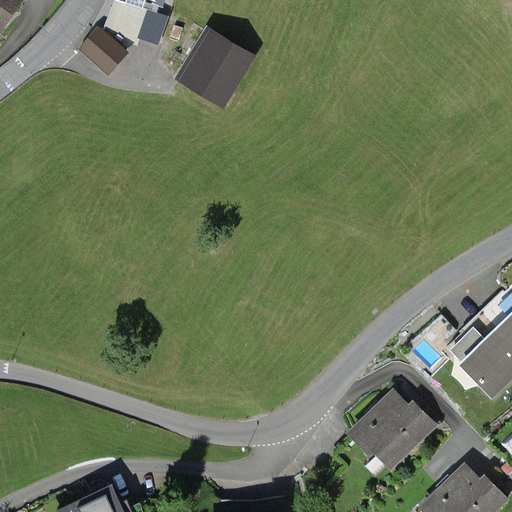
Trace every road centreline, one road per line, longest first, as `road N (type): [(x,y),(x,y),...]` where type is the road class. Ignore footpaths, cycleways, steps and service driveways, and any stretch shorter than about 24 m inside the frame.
road 1 (residential): [(0,368),(234,426),(293,423),(511,258)]
road 2 (residential): [(93,0),(63,37),(0,88)]
